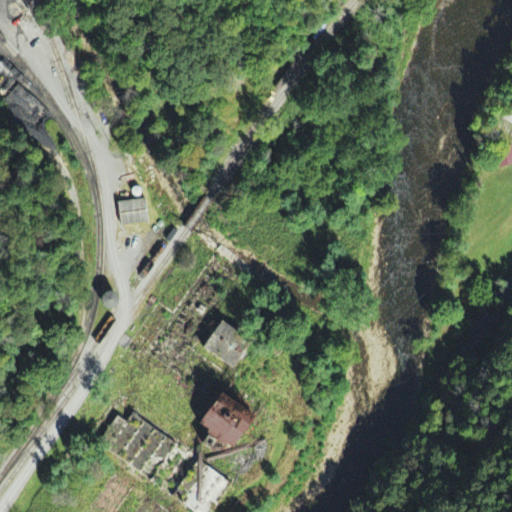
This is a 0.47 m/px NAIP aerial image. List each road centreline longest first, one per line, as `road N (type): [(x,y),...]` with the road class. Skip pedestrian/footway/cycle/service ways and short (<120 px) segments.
road 1 (residential): [(0,510),(109,348),(123,301),(107,174),(94,141),(5,19)]
road 2 (residential): [(511,328),(471,387),(471,452)]
road 3 (residential): [(408,511),(471,452),(511,442)]
